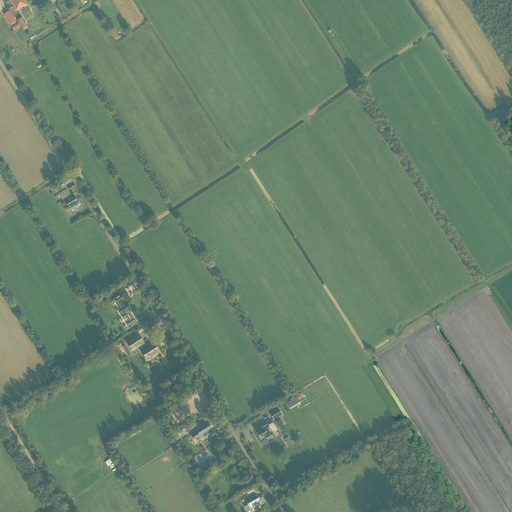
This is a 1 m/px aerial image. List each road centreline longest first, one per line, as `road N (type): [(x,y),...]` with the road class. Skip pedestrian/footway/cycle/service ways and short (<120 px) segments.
road 1 (unclassified): [(282,511),(0,62)]
road 2 (track): [(63,511),(0,409)]
